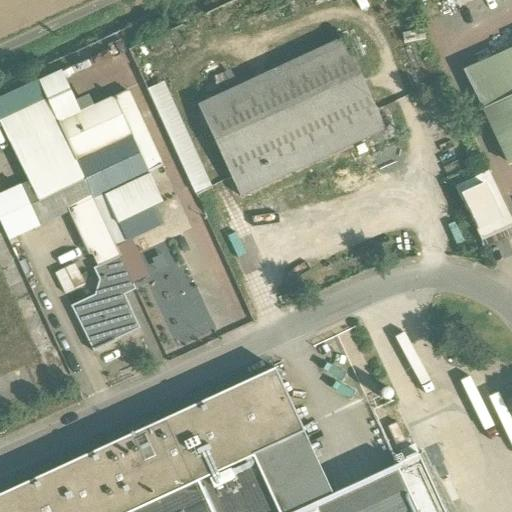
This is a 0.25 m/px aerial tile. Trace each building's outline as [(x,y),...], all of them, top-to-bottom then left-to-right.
[(344,40),(198,107),(240,198),(386,131),(344,40)] [(511,51),(464,73),(483,111),(511,97),(511,51)] [(150,87),(194,194),(210,187),(167,80),(150,87)] [(162,167),(128,92),(113,99),(131,137),(148,174),(162,167)] [(511,97),(483,111),(509,164),(511,162),(511,97)] [(113,99),(59,124),(77,163),(131,137),(113,99)] [(59,126),(12,148),(30,185),(76,163),(59,126)] [(77,163),(76,163),(93,199),(105,194),(148,174),(131,137),(77,163)] [(30,185),(22,189),(39,225),(93,199),(76,163),(30,185)] [(487,172),(455,187),(483,247),(511,234),(511,225),(496,190),(488,173),(487,172)] [(148,174),(105,194),(118,224),(162,204),(148,174)] [(115,247),(93,257),(98,268),(120,258),(115,247)] [(100,282),(95,296),(71,307),(94,353),(116,343),(116,341),(140,330),(124,296),(136,291),(120,257),(120,258),(98,268),(94,270),(100,282)] [(57,274),(70,296),(88,286),(75,264),(57,274)] [(275,369),(0,495),(0,511),(130,511),(253,456),(254,456),(304,434),(304,433),(275,369)] [(405,442),(396,423),(386,428),(395,447),(405,442)] [(304,434),(254,456),(279,511),(295,511),(332,495),(304,434)] [(451,511),(424,453),(418,456),(395,466),(415,511),(438,511),(443,510),(444,511),(451,511)] [(253,456),(130,511),(279,511),(254,456),(253,456)] [(332,495),(295,511),(415,511),(395,466),(332,495)]
